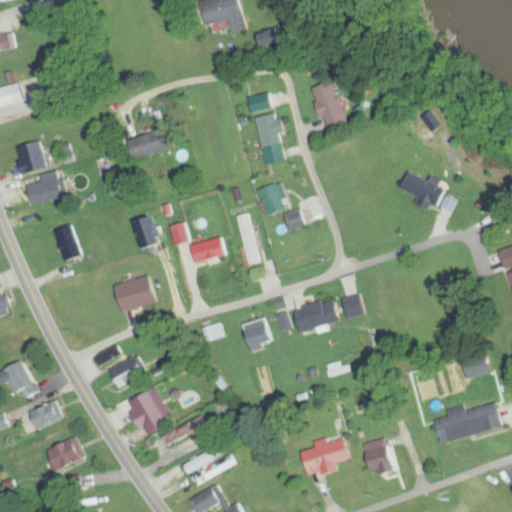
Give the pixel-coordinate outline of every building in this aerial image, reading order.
[(248,18),(243,0),(214,0),(205,2),(212,28),(248,18)] [(0,53),(18,47),(10,24),(0,27),(0,53)] [(331,132),(352,124),(337,81),(315,89),(331,132)] [(0,108),(28,100),(23,83),(0,90),(0,108)] [(289,161),(283,134),(287,133),(282,113),(260,118),(270,165),(289,161)] [(180,149),(173,128),(130,141),(136,162),(180,149)] [(351,153),(355,163),(400,142),(395,132),(351,153)] [(46,171),(46,145),(21,145),(21,171),(46,171)] [(42,175),(43,181),(30,184),(34,205),(66,198),(60,171),(42,175)] [(442,207),(449,189),(413,173),(405,191),(442,207)] [(265,187),(268,213),(289,211),(286,185),(265,187)] [(309,225),(303,210),(289,216),(294,230),(309,225)] [(239,217),(252,264),(264,261),(251,214),(239,217)] [(56,228),(67,257),(77,253),(65,225),(56,228)] [(229,257),(226,239),(195,244),(199,262),(229,257)] [(0,320),(17,315),(5,280),(0,281),(0,320)] [(368,314),(362,295),(346,299),(351,319),(368,314)] [(344,321),(338,299),(299,310),(305,332),(344,321)] [(245,325),(252,349),(276,342),(268,318),(245,325)] [(98,359),(103,367),(123,353),(118,345),(98,359)] [(113,370),(122,389),(149,375),(140,357),(113,370)] [(9,369),(24,400),(42,392),(27,360),(9,369)] [(159,390),(132,402),(147,436),(174,423),(159,390)] [(64,418),(55,402),(32,416),(42,432),(64,418)] [(506,429),(499,403),(439,420),(447,445),(506,429)] [(210,426),(205,416),(165,436),(170,446),(210,426)] [(317,443),(319,448),(307,452),(314,475),(356,464),(349,439),(334,443),(333,439),(317,443)] [(384,470),(386,477),(400,474),(392,439),(368,445),(375,472),(384,470)] [(87,462),(77,440),(48,453),(57,475),(87,462)] [(201,456),(204,464),(222,456),(219,448),(201,456)] [(213,511),(226,504),(217,488),(198,500),(205,511),(213,511)]
